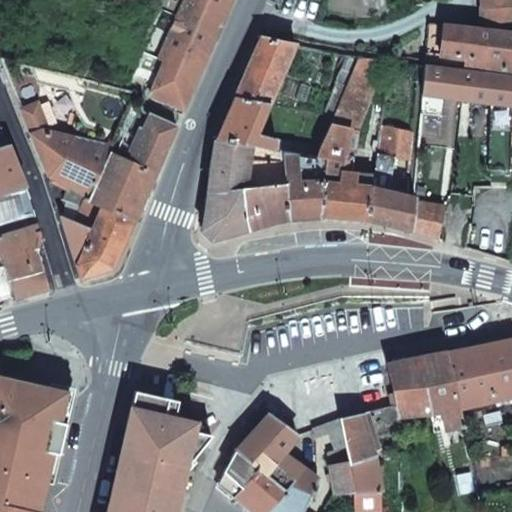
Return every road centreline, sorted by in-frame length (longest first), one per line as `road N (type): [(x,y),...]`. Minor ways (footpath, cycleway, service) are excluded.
road 1 (primary): [(136,296),(203,277),(364,256),(511,285)]
road 2 (secondary): [(255,0),(136,296)]
road 3 (residential): [(245,381),(297,356),(499,316),(511,287)]
road 4 (residential): [(0,87),(55,236),(71,312)]
road 5 (secondary): [(121,343),(73,511)]
road 6 (unknown): [(248,17),(338,28),(404,5)]
road 7 (residential): [(193,511),(206,469),(248,400),(245,381)]
road 8 (residential): [(121,343),(245,381)]
